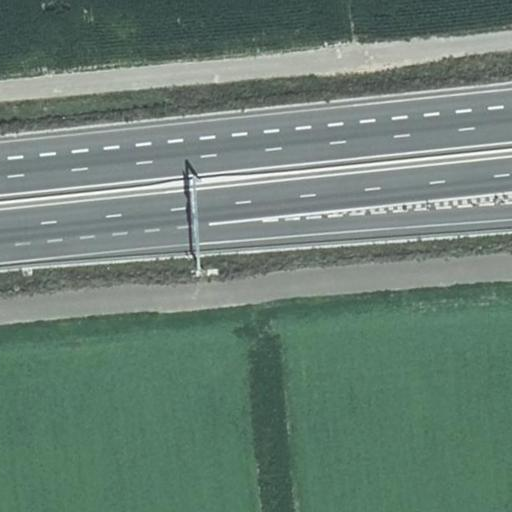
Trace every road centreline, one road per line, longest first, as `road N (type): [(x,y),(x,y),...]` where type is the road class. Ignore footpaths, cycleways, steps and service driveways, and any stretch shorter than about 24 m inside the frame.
road 1 (track): [(511,37),(0,107)]
road 2 (trunk): [(0,230),(511,176)]
road 3 (trunk): [(0,239),(511,214)]
road 4 (trunk): [(511,97),(400,109),(127,164)]
road 5 (trunk): [(511,124),(127,164)]
road 6 (trunk): [(127,164),(0,178)]
